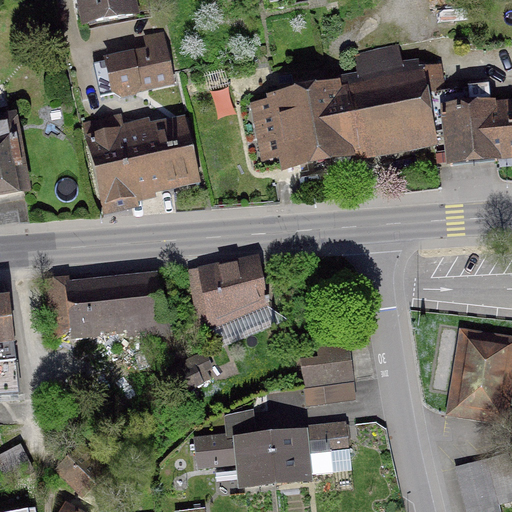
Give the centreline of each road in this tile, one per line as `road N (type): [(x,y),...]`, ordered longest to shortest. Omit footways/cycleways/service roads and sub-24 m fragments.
road 1 (primary): [(0,253),(371,226)]
road 2 (residential): [(423,511),(371,226)]
road 3 (primary): [(371,226),(511,219)]
